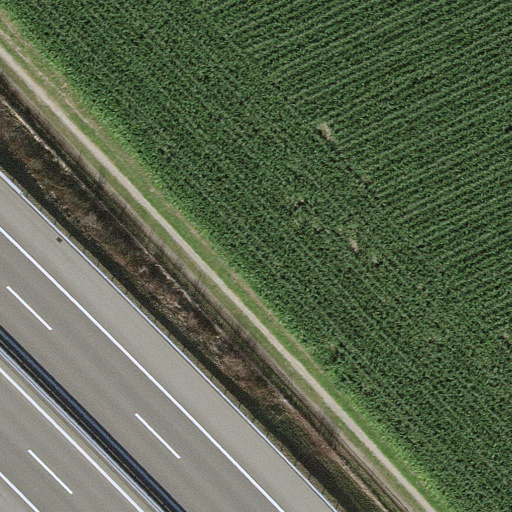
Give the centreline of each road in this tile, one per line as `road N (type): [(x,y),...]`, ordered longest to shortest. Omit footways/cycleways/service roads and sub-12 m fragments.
road 1 (track): [(414,511),(0,51)]
road 2 (motorway): [(232,511),(0,277)]
road 3 (motorway): [(0,420),(91,511)]
